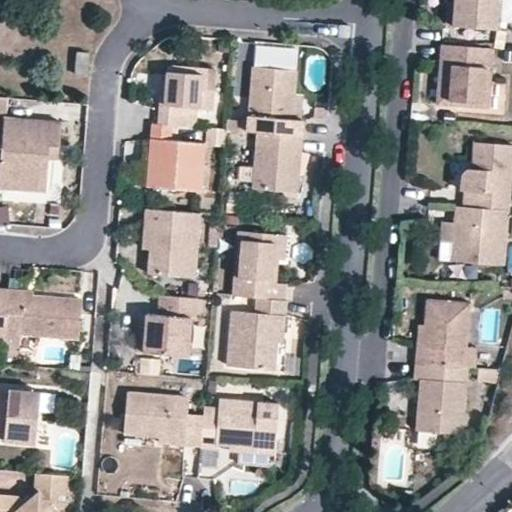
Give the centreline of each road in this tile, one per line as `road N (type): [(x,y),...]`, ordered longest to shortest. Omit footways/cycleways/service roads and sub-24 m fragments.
road 1 (residential): [(334,472),(371,24)]
road 2 (residential): [(0,243),(70,247),(94,228),(116,59),(150,24)]
road 3 (residential): [(371,24),(177,15)]
